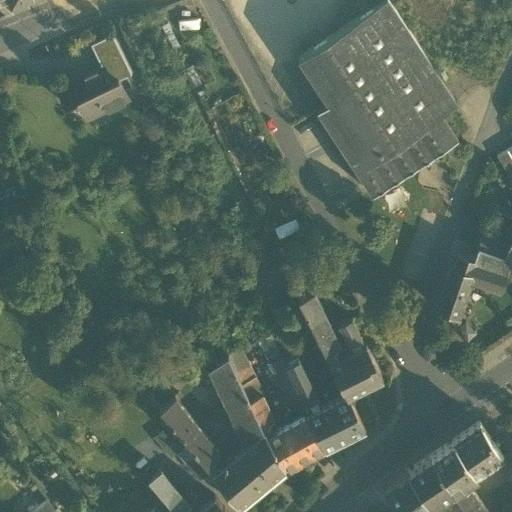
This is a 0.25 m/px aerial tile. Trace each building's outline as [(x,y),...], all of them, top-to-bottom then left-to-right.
[(9,0),(14,11),(25,7),(23,1),(25,0),(9,0)] [(383,0),(297,57),(327,102),(416,42),(388,0),(383,0)] [(104,67),(111,82),(118,78),(119,80),(131,74),(112,34),(90,44),(102,68),(104,67)] [(457,105),(416,42),(327,102),(316,109),(372,194),(420,162),(422,164),(427,165),(428,160),(427,158),(457,138),(442,115),(457,105)] [(79,100),(87,116),(107,107),(107,108),(123,100),(123,99),(127,97),(119,80),(118,78),(111,82),(104,67),(102,68),(96,71),(96,70),(85,75),(86,76),(58,90),(66,106),(79,100)] [(511,178),(511,145),(496,155),(510,179),(511,178)] [(511,258),(511,232),(507,242),(506,244),(502,255),(511,258)] [(506,244),(507,242),(481,233),(477,246),(502,255),(506,244)] [(473,258),(507,270),(511,258),(502,255),(477,246),(473,258)] [(456,252),(452,264),(473,271),(470,279),(500,289),(507,270),(473,258),(456,252)] [(282,264),(290,281),(290,280),(307,272),(299,255),(282,264)] [(458,315),(470,279),(473,271),(452,264),(450,263),(435,306),(458,315)] [(290,280),(298,295),(313,288),(313,289),(319,286),(311,270),(307,272),(290,280)] [(364,341),(362,342),(337,355),(332,345),(340,342),(339,340),(313,289),(313,288),(298,295),(346,391),(346,392),(381,375),(364,341)] [(345,337),(339,340),(340,342),(332,345),(337,355),(362,342),(360,338),(361,337),(351,316),(338,323),(345,337)] [(239,345),(227,351),(241,381),(253,375),(239,345)] [(264,351),(268,361),(280,355),(275,345),(264,351)] [(208,366),(235,423),(256,412),(249,397),(241,381),(227,351),(208,366)] [(288,402),(299,394),(284,364),(280,355),(268,361),(288,402)] [(298,358),(284,364),(299,394),(307,410),(314,407),(309,398),(316,395),(298,358)] [(241,381),(249,397),(261,392),(253,375),(241,381)] [(346,391),(314,407),(307,410),(305,411),(324,445),(363,425),(346,392),(346,391)] [(274,418),(261,392),(249,397),(256,412),(263,427),(284,467),(313,450),(324,445),(305,411),(294,417),(272,429),(268,420),(274,418)] [(209,468),(211,470),(218,464),(213,457),(217,453),(218,447),(174,394),(159,406),(171,420),(188,441),(196,451),(209,468)] [(235,423),(245,442),(263,427),(256,412),(235,423)] [(479,419),(451,438),(475,472),(502,454),(479,419)] [(169,456),(175,452),(188,441),(171,420),(152,435),(169,456)] [(263,427),(245,442),(272,476),(284,467),(263,427)] [(430,453),(453,487),(462,481),(475,472),(451,438),(430,453)] [(175,452),(183,462),(184,460),(196,451),(188,441),(175,452)] [(239,504),(272,476),(245,442),(227,457),(218,464),(211,470),(239,504)] [(184,460),(198,477),(209,468),(196,451),(184,460)] [(430,502),(444,493),(453,487),(430,453),(407,468),(430,502)] [(148,477),(154,484),(166,473),(161,467),(148,477)] [(400,473),(423,507),(430,502),(407,468),(400,473)] [(172,506),(177,511),(176,511),(230,511),(214,492),(200,504),(192,495),(188,499),(166,473),(154,484),(172,506)] [(415,511),(423,507),(400,473),(382,484),(399,510),(406,504),(412,511),(415,511)] [(465,485),(462,481),(453,487),(469,511),(489,511),(469,482),(465,485)] [(469,511),(453,487),(444,493),(447,497),(443,500),(450,511),(469,511)] [(26,511),(57,511),(46,497),(26,511)]
